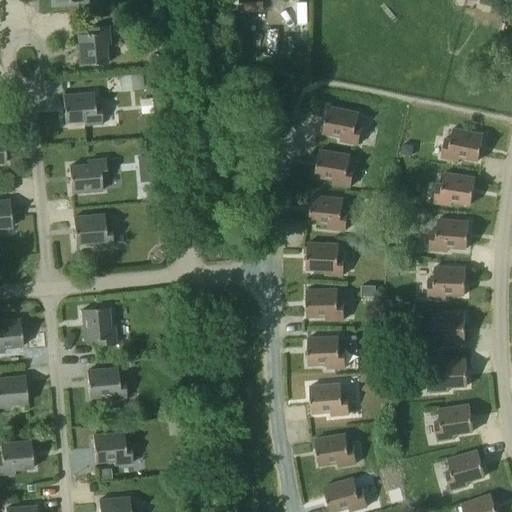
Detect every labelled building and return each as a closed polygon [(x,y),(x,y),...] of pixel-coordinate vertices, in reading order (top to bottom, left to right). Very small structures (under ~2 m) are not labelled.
[(77,35),(80,66),(107,63),(105,45),(109,44),(108,26),(88,28),(89,34),(77,35)] [(81,94),(62,95),(64,122),(95,120),(94,108),(100,108),(99,88),(80,90),(81,94)] [(327,106),(322,133),(340,137),(339,141),(357,144),(361,125),(355,124),(358,113),(327,106)] [(440,157),(458,161),(459,157),(477,161),(483,134),(452,128),(450,139),(444,138),(440,157)] [(401,154),(412,156),(414,145),(403,143),(401,154)] [(318,149),(314,176),(332,179),(331,183),(350,187),(353,167),(347,166),(349,155),(318,149)] [(138,168),(152,166),(151,155),(137,156),(138,168)] [(68,166),(71,193),(102,191),(101,179),(107,179),(105,159),(86,161),(87,165),(68,166)] [(436,184),(433,203),(451,206),(452,202),(470,204),(474,177),(443,173),(442,185),(436,184)] [(308,222),(327,224),(326,228),(345,230),(347,211),(341,210),(342,199),(311,195),(308,222)] [(0,228),(11,227),(9,200),(0,200),(0,228)] [(73,217),(75,244),(94,243),(94,247),(112,245),(111,225),(105,226),(104,214),(73,217)] [(428,249),(447,251),(447,247),(466,248),(468,221),(437,219),(436,230),(430,230),(428,249)] [(305,270),(324,270),(324,274),(342,275),(343,256),(337,255),(338,244),(307,242),(305,270)] [(427,278),(427,298),(445,298),(445,294),(464,295),(465,268),(433,267),(433,278),(427,278)] [(336,289),(305,290),(306,317),(324,316),(325,320),(343,320),(343,300),(337,300),(336,289)] [(81,310),(84,341),(95,340),(96,346),(115,344),(114,326),(110,326),(108,308),(81,310)] [(427,326),(427,345),(446,345),(446,341),(464,340),(464,313),(432,314),(433,325),(427,326)] [(0,352),(4,352),(3,348),(22,347),(19,320),(0,321),(0,352)] [(306,338),(307,365),(326,364),(326,368),(345,368),(344,348),(338,348),(338,337),(306,338)] [(428,373),(430,392),(448,391),(448,387),(466,386),(465,359),(434,361),(434,372),(428,373)] [(86,371),(89,398),(107,396),(108,400),(126,399),(124,379),(118,380),(117,368),(86,371)] [(0,409),(9,409),(9,405),(27,403),(25,376),(0,378),(0,409)] [(308,386),(311,413),(329,412),(330,416),(348,414),(347,395),(341,395),(340,383),(308,386)] [(433,422),(436,441),(455,438),(454,434),(472,431),(468,405),(438,409),(439,421),(433,422)] [(168,436),(179,435),(178,421),(167,422),(168,436)] [(92,436),(95,463),(113,461),(114,465),(132,463),(130,444),(124,444),(123,433),(92,436)] [(314,439),(318,466),(336,463),(337,467),(355,464),(352,444),(346,445),(344,434),(314,439)] [(0,450),(0,456),(0,455),(0,475),(15,474),(14,470),(33,468),(30,441),(0,443),(0,450)] [(444,472),(450,491),(467,486),(466,482),(484,477),(477,450),(447,459),(450,470),(444,472)] [(352,478),(322,487),(329,511),(332,511),(348,508),(349,511),(367,507),(361,488),(355,489),(352,478)] [(462,511),(496,511),(490,494),(460,504),(462,511)] [(98,500),(99,511),(136,511),(136,508),(130,509),(129,497),(98,500)]
